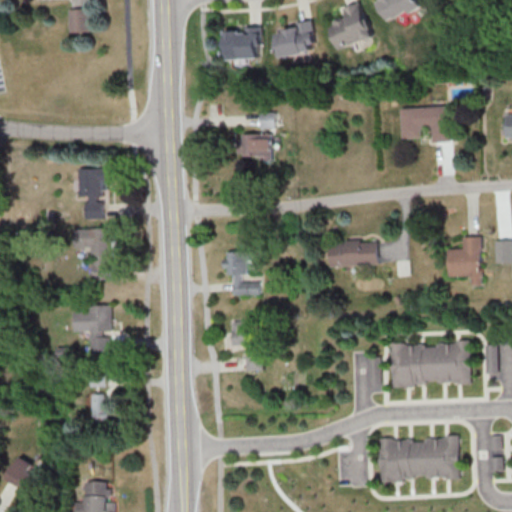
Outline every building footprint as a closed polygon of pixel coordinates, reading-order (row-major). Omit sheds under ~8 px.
[(374,0),(392,26),(422,6),(418,0),(374,0)] [(374,38),(361,3),(343,9),(347,18),(329,24),(339,51),(374,38)] [(69,33),(89,33),(89,9),(69,9),(69,33)] [(318,52),(314,24),(277,29),(281,57),(318,52)] [(226,29),(226,60),(263,59),(263,29),(226,29)] [(403,108),(403,140),(425,139),(425,130),(433,130),(433,142),(453,141),(452,106),(403,108)] [(276,155),(276,133),(240,133),(240,155),(276,155)] [(84,219),(106,219),(106,168),(84,168),(84,219)] [(111,228),(76,228),(76,248),(93,248),(93,280),(112,280),(111,228)] [(483,237),(465,237),(465,248),(451,248),(451,276),(473,276),(473,284),(484,284),(483,237)] [(332,241),(332,265),(381,265),(381,241),(332,241)] [(234,296),(260,296),(260,279),(248,279),(248,251),(226,251),(226,273),(234,273),(234,296)] [(93,353),(113,352),(112,305),(90,305),(90,310),(76,311),(77,331),(92,331),(93,353)] [(233,346),(248,346),(249,372),(265,372),(264,332),(253,332),(253,321),(233,321),(233,346)] [(394,343),(395,385),(473,384),(472,341),(394,343)] [(109,394),(95,394),(95,421),(109,421),(109,394)] [(384,438),(385,481),(463,479),(462,437),(384,438)] [(31,494),(46,473),(21,457),(7,478),(31,494)] [(87,482),(88,503),(74,503),(74,511),(114,511),(114,481),(87,482)]
